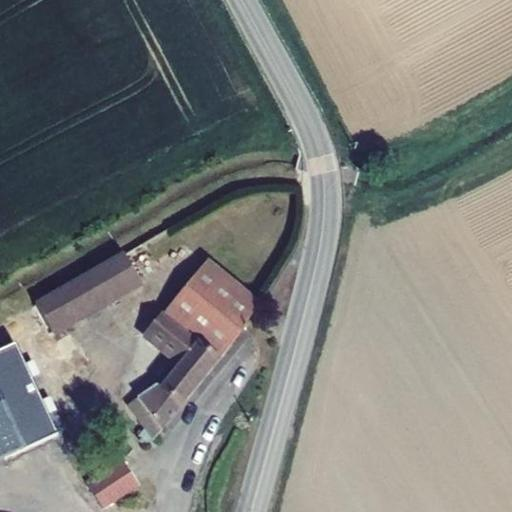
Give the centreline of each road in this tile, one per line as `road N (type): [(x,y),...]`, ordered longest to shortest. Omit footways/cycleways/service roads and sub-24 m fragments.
road 1 (tertiary): [(251,511),(316,263),(324,173)]
road 2 (tertiary): [(242,0),(314,136),(324,173)]
